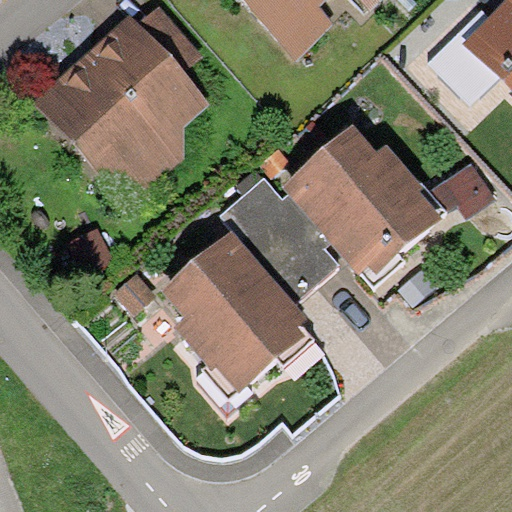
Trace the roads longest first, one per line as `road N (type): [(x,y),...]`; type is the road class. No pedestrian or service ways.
road 1 (residential): [(260,511),(511,293)]
road 2 (residential): [(0,305),(180,511)]
